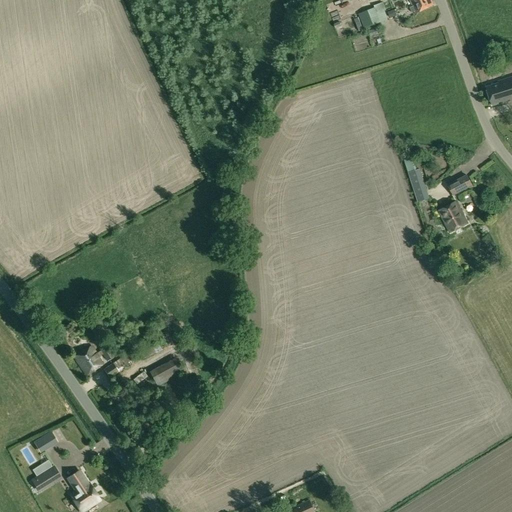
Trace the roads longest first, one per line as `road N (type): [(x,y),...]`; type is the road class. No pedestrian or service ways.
road 1 (unclassified): [(155,511),(0,284)]
road 2 (unclassified): [(511,165),(485,125),(437,0)]
